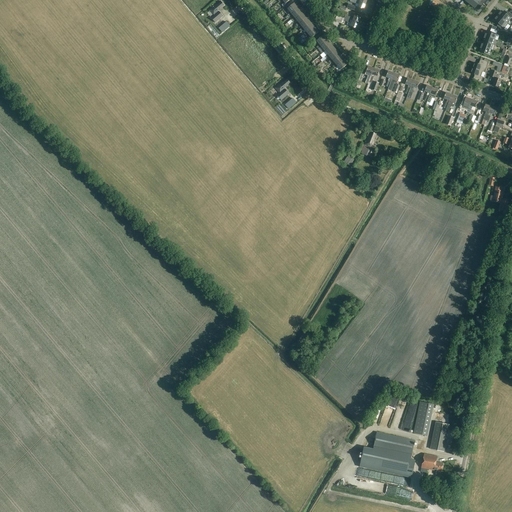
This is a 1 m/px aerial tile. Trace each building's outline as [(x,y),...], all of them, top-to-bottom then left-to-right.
[(357,3),(359,4),(358,7),(364,9),(366,4),(356,0),(350,0),(350,1),(357,3)] [(473,0),(470,5),(475,9),(480,2),(483,5),(486,0),(473,0)] [(224,5),(221,1),(217,5),(217,4),(209,10),(213,15),(214,14),(215,15),(212,18),(215,23),(223,16),(219,11),(219,12),(218,10),(224,5)] [(289,17),(292,15),(291,14),(298,8),(294,3),(287,9),(290,13),(287,15),(288,15),(289,17)] [(289,25),(293,22),(296,20),(295,19),(302,12),(298,8),(291,14),(292,15),(294,18),(291,20),(288,23),(289,25)] [(501,11),(498,15),(506,23),(510,18),(511,18),(511,17),(511,15),(509,13),(507,15),(501,11)] [(297,27),(300,25),(299,24),(306,17),(302,12),(295,19),(296,20),(298,23),(296,25),(297,27)] [(343,20),(352,24),(350,27),(356,29),(359,23),(344,18),(344,17),(342,16),(338,14),(337,15),(335,14),(333,20),(342,23),(343,20)] [(344,18),(359,23),(361,17),(355,15),(354,18),(345,15),(344,18)] [(498,15),(494,20),(499,25),(497,27),(502,31),(508,24),(506,23),(498,15)] [(299,24),(300,25),(302,28),(300,30),(301,32),(304,30),(303,28),(310,22),(306,17),(299,24)] [(230,26),(227,22),(219,28),(222,32),(230,26)] [(303,28),(304,30),(306,32),(304,35),(305,36),(305,37),(308,34),(307,33),(315,27),(310,22),(303,28)] [(312,38),(319,32),(315,27),(307,33),(308,34),(310,37),(307,39),(309,41),(312,39),(312,38)] [(487,31),(485,36),(495,40),(497,34),(487,31)] [(318,49),(321,47),(320,46),(327,40),(323,35),(316,41),(319,45),(316,47),(318,49)] [(485,36),(483,41),(493,45),(495,40),(485,36)] [(320,46),(321,47),(324,50),(320,52),(322,54),(325,51),(324,50),(331,44),(327,40),(320,46)] [(483,41),(481,46),(491,50),(493,51),(495,45),(493,45),(483,41)] [(328,54),(320,61),(321,63),(324,60),(326,59),(329,56),(328,55),(335,49),(331,44),(324,50),(325,51),(328,54)] [(481,46),(479,51),(489,55),(491,50),(481,46)] [(330,64),(333,61),(332,60),(340,54),(335,49),(328,55),(329,56),(332,59),(329,62),(330,64)] [(334,69),(337,66),(336,65),(344,59),(340,54),(332,60),(333,61),(336,64),(333,67),(334,69)] [(511,72),(511,71),(511,69),(508,67),(509,65),(510,65),(511,62),(511,61),(511,57),(508,55),(501,72),(511,76),(511,72)] [(336,65),(337,66),(340,69),(337,72),(338,73),(342,70),(341,70),(348,64),(344,59),(336,65)] [(474,63),(472,68),(483,72),(485,72),(488,62),(481,59),(478,64),(474,63)] [(369,73),(366,82),(369,83),(374,68),(368,66),(366,72),(369,73)] [(374,68),(369,83),(371,84),(374,75),(378,76),(380,70),(374,68)] [(472,68),(470,73),(475,75),(473,80),(481,83),(483,77),(481,77),(483,72),(472,68)] [(492,70),(490,76),(494,78),(493,80),(494,81),(493,85),(499,87),(502,80),(496,77),(498,72),(492,70)] [(386,86),(389,87),(394,73),(388,71),(386,77),(389,78),(386,86)] [(394,73),(389,87),(388,90),(391,91),(395,82),(394,82),(394,80),(398,82),(400,76),(394,73)] [(408,86),(406,91),(405,90),(404,93),(408,94),(413,80),(407,78),(405,84),(408,86)] [(288,79),(275,91),(281,98),(295,87),(288,79)] [(413,80),(408,94),(407,97),(411,99),(414,90),(413,89),(414,88),(417,89),(419,83),(413,80)] [(427,102),(432,88),(427,86),(424,92),(428,93),(425,101),(427,102)] [(432,88),(427,102),(430,103),(432,98),(435,99),(436,96),(438,90),(432,88)] [(445,111),(446,111),(448,112),(451,106),(452,102),(455,103),(458,97),(452,95),(446,109),(445,111)] [(466,97),(462,109),(468,111),(472,100),(470,99),(470,98),(466,96),(466,97)] [(293,98),(285,105),(289,109),(296,103),(293,98)] [(464,119),(463,122),(466,123),(467,120),(469,115),(472,107),(475,108),(478,102),(472,100),(468,111),(465,117),(464,119)] [(486,112),(483,120),(486,121),(491,107),(485,105),(483,111),(486,112)] [(491,107),(486,121),(489,122),(491,114),(494,115),(497,109),(491,107)] [(466,115),(460,113),(456,122),(462,124),(466,115)] [(449,116),(446,124),(451,126),(454,118),(449,116)] [(496,126),(500,128),(502,128),(504,122),(498,120),(496,126)] [(365,145),(371,148),(376,134),(369,131),(367,136),(368,136),(364,145),(365,145)] [(511,149),(511,143),(504,140),(503,143),(510,145),(509,148),(511,149)] [(373,152),(370,150),(364,148),(362,151),(361,153),(368,156),(369,156),(373,157),(374,154),(372,154),(373,152)] [(350,166),(353,162),(346,158),(344,162),(350,166)] [(452,183),(458,170),(451,167),(445,180),(452,183)] [(493,201),(500,203),(500,202),(502,203),(501,210),(506,211),(508,200),(503,199),(501,199),(502,196),(503,192),(501,191),(502,188),(496,186),(494,196),(491,196),(490,200),(493,201)] [(428,436),(433,410),(434,404),(432,404),(430,404),(420,402),(419,408),(414,433),(428,436)] [(436,421),(431,450),(444,453),(447,438),(449,438),(450,430),(449,430),(450,424),(436,421)] [(414,441),(376,432),(373,448),(363,446),(359,466),(412,478),(415,460),(410,459),(414,441)] [(434,469),(442,471),(443,463),(436,462),(437,456),(424,454),(421,468),(434,471),(434,469)]
